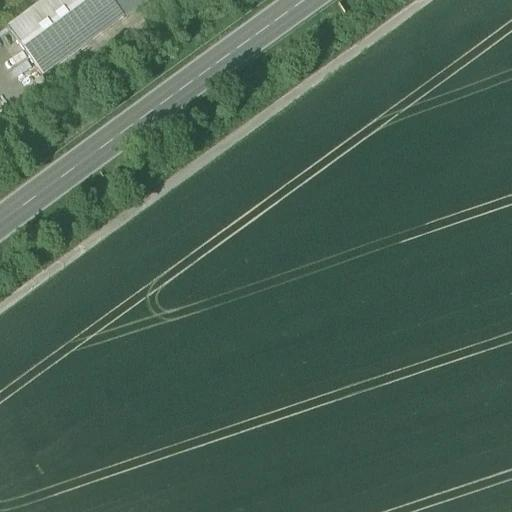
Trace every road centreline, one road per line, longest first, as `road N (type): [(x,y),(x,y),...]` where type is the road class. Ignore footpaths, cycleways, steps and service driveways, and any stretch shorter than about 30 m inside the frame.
road 1 (track): [(423,0),(0,309)]
road 2 (primary): [(0,226),(311,0)]
